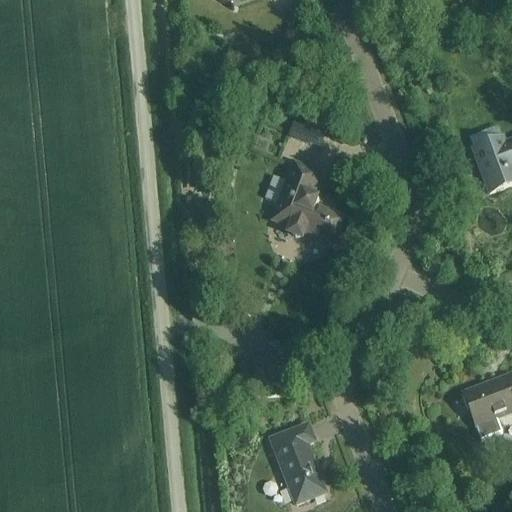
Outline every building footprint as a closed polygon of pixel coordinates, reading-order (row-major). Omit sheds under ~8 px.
[(473,152),(490,197),(511,188),(511,143),(505,146),(503,140),(473,152)] [(295,167),(273,223),(291,230),(291,234),(292,237),(295,239),(299,239),(302,238),(304,235),(324,242),(324,241),(330,243),(331,240),(334,241),(338,240),(341,238),(343,235),(344,231),(343,228),(341,225),(338,223),(338,220),(333,218),(333,216),(316,210),(319,203),(312,200),(321,177),(295,167)] [(292,376),(278,377),(276,358),(252,360),(255,400),(279,399),(279,397),(293,396),(292,376)] [(511,378),(463,397),(479,438),(500,430),(497,421),(511,415),(511,378)] [(271,443),(296,508),(326,496),(307,448),(315,445),(308,428),(271,443)]
